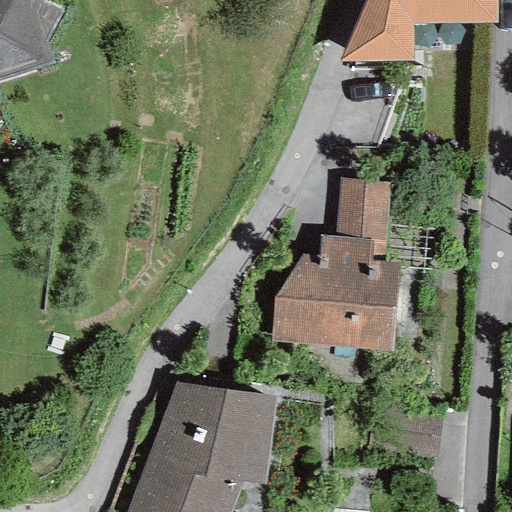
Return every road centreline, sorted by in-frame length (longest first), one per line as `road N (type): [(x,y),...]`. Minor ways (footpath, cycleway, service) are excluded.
road 1 (residential): [(353,0),(269,216),(163,354),(92,496),(72,511)]
road 2 (residential): [(505,0),(490,273)]
road 3 (unclassified): [(490,273),(463,511)]
